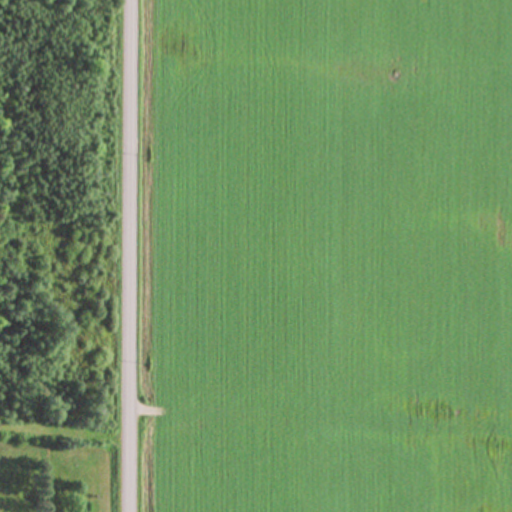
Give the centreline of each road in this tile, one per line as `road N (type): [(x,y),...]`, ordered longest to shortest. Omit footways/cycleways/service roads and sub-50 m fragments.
road 1 (residential): [(126,511),(129,0)]
road 2 (track): [(128,409),(511,424)]
